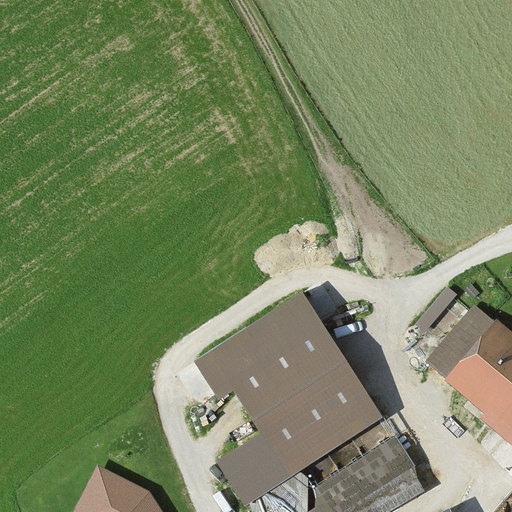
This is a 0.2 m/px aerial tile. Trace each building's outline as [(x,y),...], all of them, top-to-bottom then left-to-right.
[(457,295),(447,286),(414,324),(424,333),(457,295)] [(381,416),(301,292),(194,361),(219,399),(232,390),(260,434),(218,462),(245,504),(381,416)] [(511,445),(511,331),(496,318),(494,321),(474,304),(425,362),(445,378),(444,379),(484,413),(480,419),(511,445)] [(395,436),(313,488),(316,507),(308,511),(388,511),(424,490),(417,478),(416,469),(395,436)] [(99,467),(75,511),(162,511),(151,495),(99,467)] [(295,472),(285,470),(274,472),(265,477),(258,484),(253,494),(252,504),(253,511),(314,511),(316,507),(316,496),(312,486),(305,478),(295,472)]
